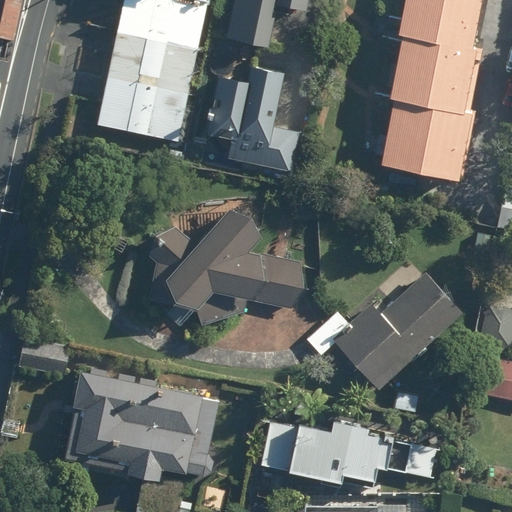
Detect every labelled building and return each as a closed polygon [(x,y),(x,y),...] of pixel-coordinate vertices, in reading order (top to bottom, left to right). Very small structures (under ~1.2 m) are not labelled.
[(124,0),(101,125),(181,140),(208,0),(124,0)] [(234,0),(228,35),(271,43),(279,1),(313,8),(314,0),(234,0)] [(402,33),(391,96),(394,97),(382,160),(464,174),(476,109),(468,107),(487,0),(405,0),(400,33),(402,33)] [(203,144),(202,151),(297,169),(305,127),(281,123),(291,72),(252,65),(249,77),(218,71),(203,144)] [(511,189),(507,188),(500,225),(511,227),(511,189)] [(203,304),(204,303),(219,286),(294,307),(306,264),(250,248),(267,229),(234,201),(199,243),(173,219),(151,243),(159,251),(153,297),(203,304)] [(338,341),(383,387),(466,307),(428,268),(385,309),(374,299),(351,321),(341,310),(310,339),(324,354),(338,341)] [(481,342),(511,347),(511,303),(488,300),(481,342)] [(26,337),(21,365),(67,374),(72,346),(26,337)] [(511,357),(489,352),(480,387),(511,394),(511,357)] [(121,376),(109,374),(111,368),(94,364),(93,371),(81,368),(72,407),(77,408),(68,456),(132,469),(132,470),(164,476),(165,467),(191,473),(192,470),(210,473),(214,453),(209,452),(221,397),(160,385),(162,378),(142,374),(141,381),(138,380),(139,374),(122,370),(121,376)] [(273,421),(265,463),(345,480),(347,471),(376,477),(379,462),(393,465),(400,430),(336,417),(334,428),(302,422),(301,427),(273,421)] [(413,439),(408,470),(435,475),(440,444),(413,439)]
